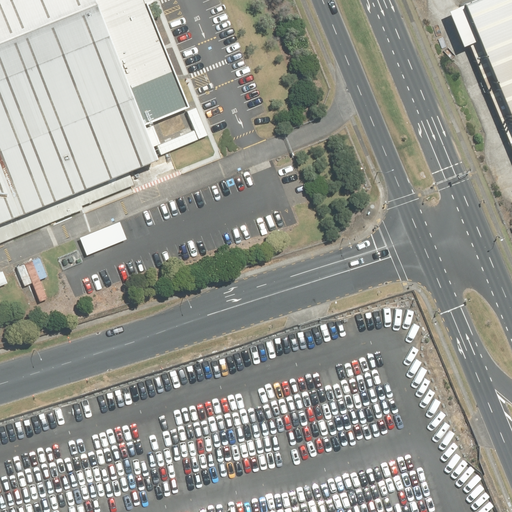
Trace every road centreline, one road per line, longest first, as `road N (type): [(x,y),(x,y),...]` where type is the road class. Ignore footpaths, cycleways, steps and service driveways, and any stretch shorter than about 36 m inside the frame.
road 1 (unclassified): [(0,383),(422,247)]
road 2 (primary): [(422,247),(322,0)]
road 3 (primary): [(388,0),(479,229)]
road 4 (primary): [(511,463),(466,351)]
